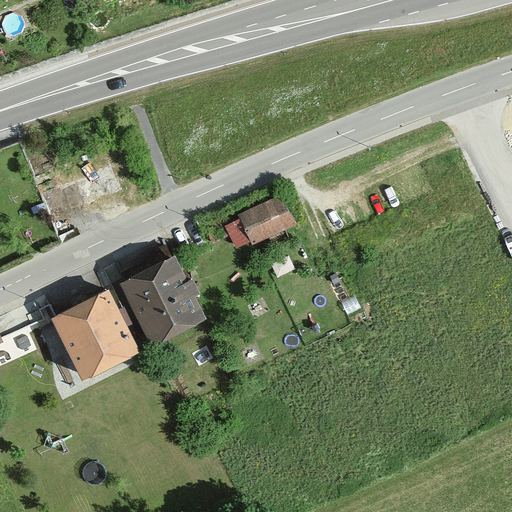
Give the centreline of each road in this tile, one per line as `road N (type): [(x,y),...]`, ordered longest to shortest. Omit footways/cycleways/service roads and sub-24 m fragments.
road 1 (tertiary): [(0,291),(178,206),(511,74)]
road 2 (primary): [(0,113),(382,0)]
